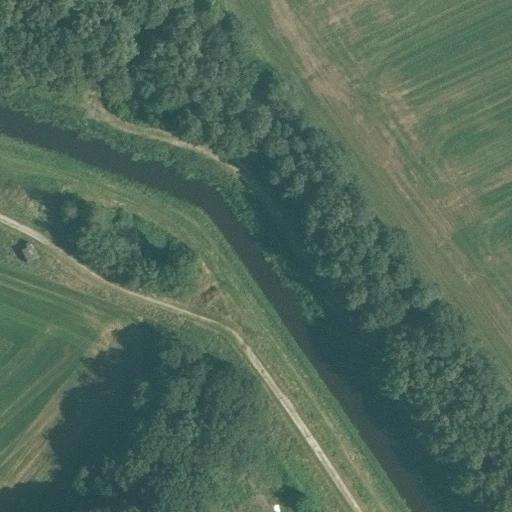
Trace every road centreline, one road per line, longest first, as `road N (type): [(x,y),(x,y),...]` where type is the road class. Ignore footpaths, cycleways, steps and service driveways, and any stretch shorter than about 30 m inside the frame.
road 1 (track): [(480,511),(391,379),(231,170),(186,142),(0,76)]
road 2 (track): [(0,146),(99,180),(224,248),(392,511)]
road 3 (track): [(179,0),(76,103)]
